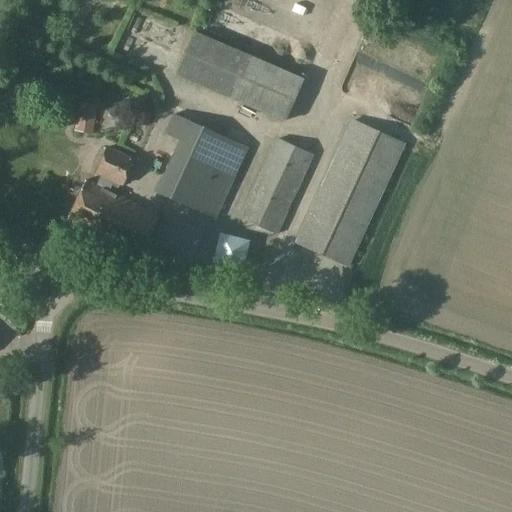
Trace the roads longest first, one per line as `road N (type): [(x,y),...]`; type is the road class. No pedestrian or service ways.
road 1 (unclassified): [(511,379),(327,322),(44,274)]
road 2 (unclassified): [(30,511),(44,274)]
